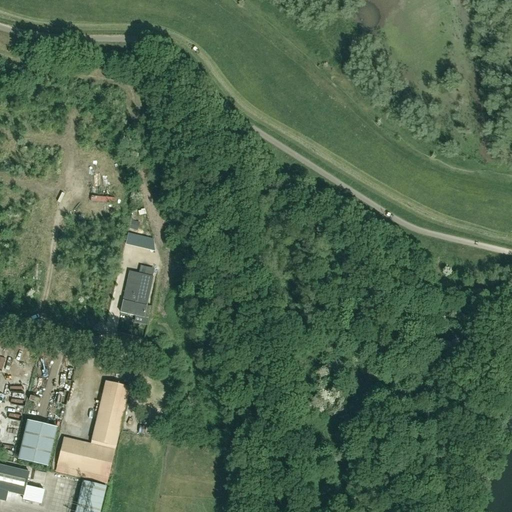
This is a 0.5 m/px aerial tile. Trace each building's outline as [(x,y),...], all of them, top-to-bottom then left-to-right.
[(6,205),(21,205),(21,192),(6,191),(6,205)] [(127,255),(129,247),(122,245),(120,254),(127,255)] [(144,318),(153,277),(129,272),(120,313),(144,318)] [(55,472),(107,485),(130,388),(105,382),(90,445),(63,438),(55,472)] [(49,405),(59,405),(59,394),(49,394),(49,405)] [(59,414),(50,411),(48,418),(56,421),(59,414)] [(28,421),(18,460),(48,466),(57,428),(28,421)] [(135,445),(145,445),(146,437),(135,436),(135,445)] [(0,465),(0,490),(23,496),(23,500),(41,504),(44,491),(26,486),(29,473),(0,465)] [(83,481),(75,511),(99,511),(106,487),(83,481)]
